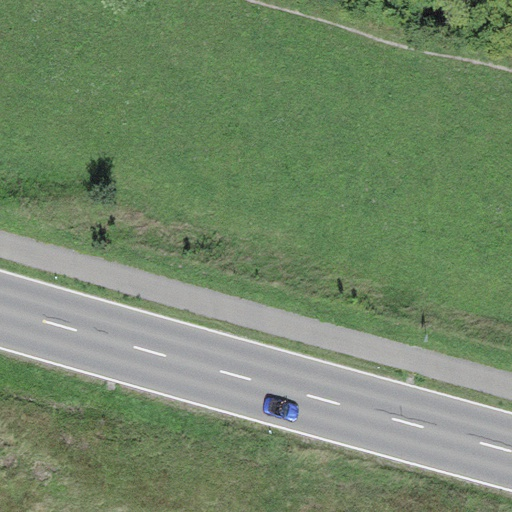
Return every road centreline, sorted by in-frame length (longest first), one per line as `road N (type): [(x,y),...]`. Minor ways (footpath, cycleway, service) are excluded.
road 1 (primary): [(511,449),(0,307)]
road 2 (track): [(511,309),(195,219),(58,213),(0,240)]
